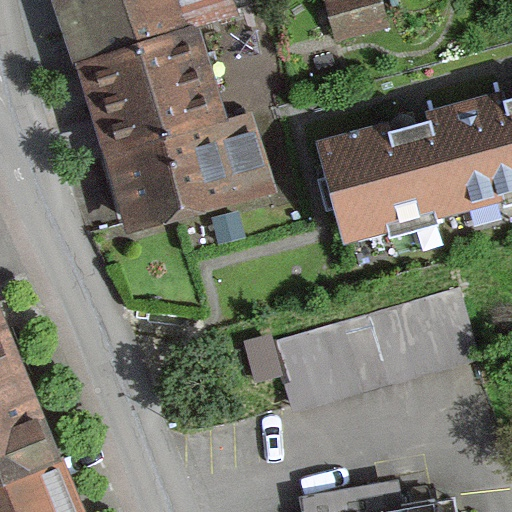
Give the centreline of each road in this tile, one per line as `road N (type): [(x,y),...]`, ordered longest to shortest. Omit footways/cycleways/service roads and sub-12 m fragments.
road 1 (residential): [(1,90),(158,511)]
road 2 (unknown): [(511,67),(356,101)]
